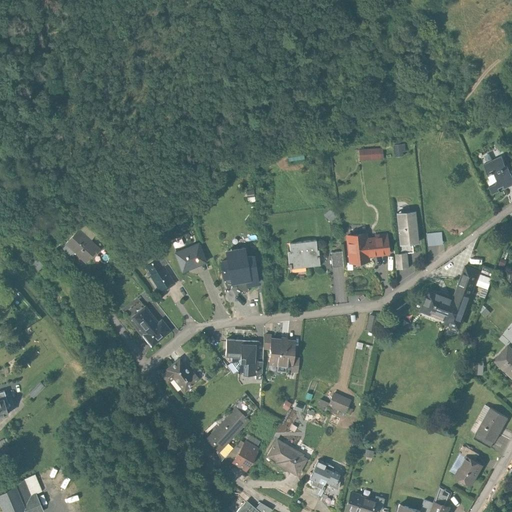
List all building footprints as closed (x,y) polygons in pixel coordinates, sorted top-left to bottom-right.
[(393,144),(394,156),(403,155),(402,151),(405,151),(404,143),(393,144)] [(359,161),(382,158),(381,147),(358,150),(359,161)] [(507,165),(503,157),(484,165),(489,174),(495,171),(497,177),(496,181),(490,184),(493,192),(499,189),(500,189),(502,190),(505,188),(506,186),(511,182),(511,181),(511,168),(509,164),(507,165)] [(399,243),(417,242),(415,214),(396,216),(399,243)] [(100,246),(79,228),(67,241),(86,258),(93,251),(94,253),(100,246)] [(426,231),(427,243),(443,242),(442,230),(426,231)] [(387,253),(385,234),(374,235),(374,237),(366,238),(365,234),(347,235),(349,259),(368,257),(368,255),(387,253)] [(287,251),(289,267),(291,267),(290,264),(304,263),(305,265),(320,264),(319,251),(316,252),(316,248),(317,248),(316,239),(289,242),(290,251),(287,251)] [(198,243),(175,251),(181,267),(189,265),(190,267),(205,262),(198,243)] [(331,251),(332,266),(343,265),(342,250),(331,251)] [(253,255),(221,261),(224,279),(247,275),(249,285),(257,284),(253,255)] [(406,255),(394,256),(396,268),(407,267),(406,255)] [(168,281),(172,280),(157,256),(146,263),(152,272),(151,273),(159,287),(163,285),(165,288),(170,284),(168,281)] [(460,319),(478,272),(466,267),(454,299),(429,289),(421,310),(422,310),(424,307),(430,309),(429,313),(447,320),(449,315),(460,319)] [(480,274),(476,285),(488,290),(492,278),(480,274)] [(150,343),(170,328),(164,321),(161,324),(143,302),(129,313),(142,330),(140,331),(150,343)] [(511,323),(503,333),(511,341),(511,323)] [(268,361),(291,364),(292,356),(294,339),(270,337),(269,347),(270,347),(268,361)] [(258,340),(226,338),(225,354),(231,355),(231,361),(237,370),(256,371),(258,340)] [(511,350),(508,346),(496,358),(510,371),(509,373),(511,375),(511,350)] [(299,357),(292,356),(291,364),(291,368),(297,369),(299,357)] [(191,372),(179,357),(167,367),(168,369),(162,373),(167,379),(173,375),(184,389),(199,377),(193,370),(191,372)] [(474,361),(474,372),(483,372),(483,361),(474,361)] [(345,410),(350,398),(332,390),(328,399),(326,402),(345,410)] [(0,416),(8,414),(6,406),(8,405),(4,391),(0,392),(0,416)] [(328,399),(319,396),(315,404),(324,408),(326,402),(328,399)] [(208,436),(219,447),(235,432),(247,415),(237,406),(208,436)] [(477,433),(492,441),(506,417),(491,408),(477,433)] [(239,435),(235,432),(219,447),(216,450),(221,460),(239,435)] [(245,439),(256,446),(260,440),(249,433),(245,439)] [(494,442),(492,441),(477,433),(473,440),(490,449),(494,442)] [(0,456),(10,449),(2,437),(0,439),(0,456)] [(282,464),(296,473),(306,458),(301,455),(302,454),(278,438),(268,453),(282,462),(282,464)] [(258,446),(256,446),(245,439),(233,459),(246,467),(258,446)] [(455,476),(471,485),(476,477),(474,477),(481,465),(467,457),(455,476)] [(317,458),(309,477),(312,478),(310,482),(323,488),(324,486),(322,485),(325,479),(329,481),(328,483),(338,488),(339,480),(337,479),(338,477),(337,477),(339,472),(338,471),(338,472),(331,468),(333,465),(324,461),(317,458)] [(0,501),(4,511),(41,511),(43,511),(36,495),(40,493),(32,476),(14,485),(14,484),(0,492),(0,501)] [(227,486),(217,492),(223,503),(233,497),(227,486)] [(438,487),(433,502),(445,505),(449,493),(438,487)] [(382,511),(385,499),(377,497),(376,500),(368,497),(368,499),(361,497),(361,495),(352,492),(347,509),(355,511),(374,511),(376,509),(382,511)] [(236,511),(259,511),(255,508),(254,510),(245,502),(236,511)] [(447,511),(449,507),(445,505),(433,502),(430,511),(447,511)]
